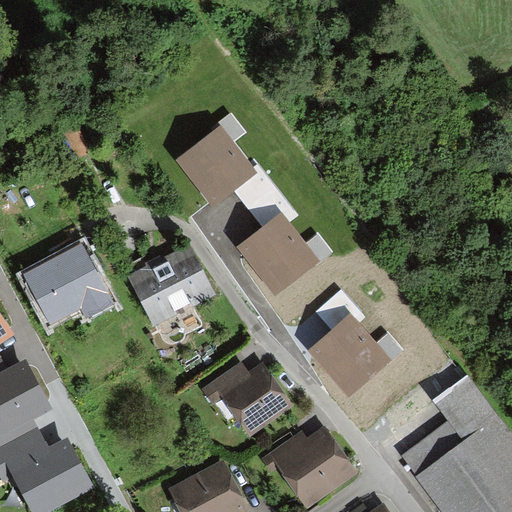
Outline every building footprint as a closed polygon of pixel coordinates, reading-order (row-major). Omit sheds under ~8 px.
[(218,129),(222,135),(187,163),(218,201),(235,187),(252,209),(279,188),(261,166),(253,173),(229,143),(243,133),(232,118),(218,129)] [(249,248),(280,286),(317,257),(321,263),(333,254),(322,240),(310,250),(287,221),(299,212),(280,187),(252,210),(270,232),(249,248)] [(25,273),(52,317),(78,301),(85,312),(112,295),(79,240),(25,273)] [(216,295),(188,246),(131,279),(158,327),(216,295)] [(325,351),(356,387),(390,357),(395,363),(408,352),(396,338),(384,349),(366,329),(375,321),(348,291),(323,313),(343,335),(325,351)] [(0,342),(12,333),(0,314),(0,342)] [(290,407),(261,364),(245,375),(238,364),(202,388),(212,402),(222,396),(248,435),(290,407)] [(0,428),(9,447),(35,433),(27,419),(47,409),(27,367),(5,377),(0,365),(0,428)] [(454,428),(415,459),(457,511),(511,511),(511,437),(485,404),(454,428)] [(353,472),(322,427),(306,439),(301,432),(261,459),(270,472),(279,465),(306,504),(353,472)] [(9,447),(41,508),(88,484),(70,449),(49,460),(35,433),(9,447)] [(237,511),(243,509),(222,468),(170,495),(178,511),(237,511)]
